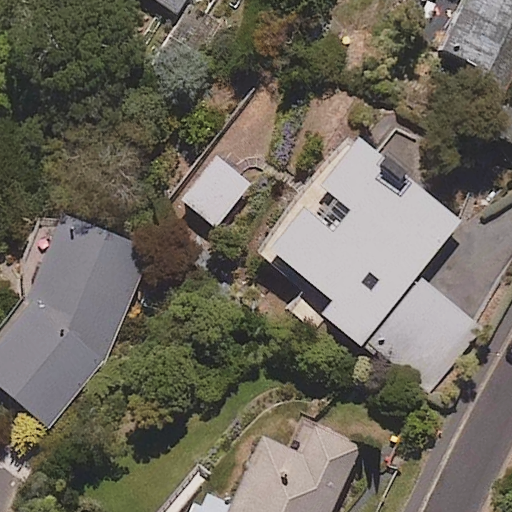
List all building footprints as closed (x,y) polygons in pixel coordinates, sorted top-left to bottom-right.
[(182,0),(109,0),(111,1),(111,0),(150,0),(173,15),(182,0)] [(505,97),(511,81),(511,0),(461,0),(433,67),(505,97)] [(511,111),(497,105),(484,135),(511,146),(511,111)] [(454,223),(343,138),(252,257),(271,272),(276,266),(326,305),(317,317),(359,349),(365,341),(430,390),(477,329),(411,279),(454,223)] [(248,186),(213,157),(178,200),(213,229),(248,186)] [(0,332),(0,392),(49,431),(104,361),(145,246),(53,214),(21,305),(0,332)] [(327,511),(357,446),(268,406),(224,504),(196,491),(186,511),(327,511)]
